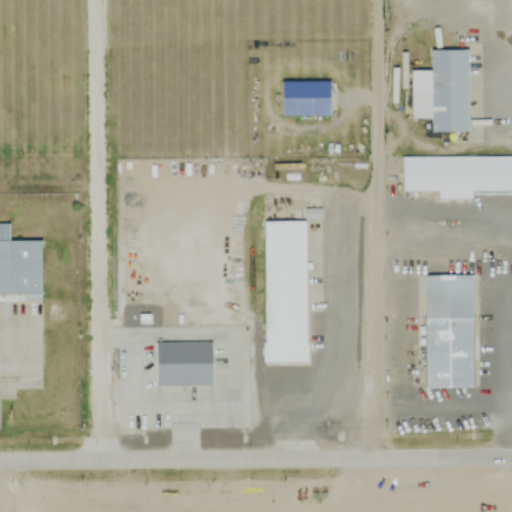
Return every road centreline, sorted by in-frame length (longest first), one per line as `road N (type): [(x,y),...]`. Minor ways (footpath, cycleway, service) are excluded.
road 1 (tertiary): [(0,460),(511,456)]
road 2 (residential): [(380,0),(375,457)]
